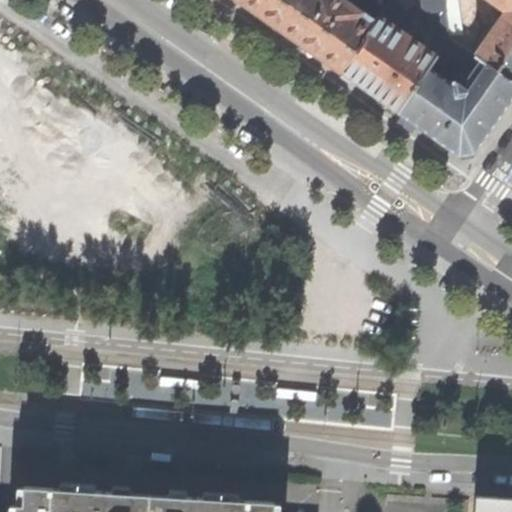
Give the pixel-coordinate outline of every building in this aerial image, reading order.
[(238,0),(313,52),(340,71),(371,28),(357,18),(361,12),(343,0),(238,0)] [(406,0),(389,0),(388,2),(400,10),(406,0)] [(421,0),(423,7),(429,11),(445,9),(443,0),(421,0)] [(511,0),(489,0),(497,5),(501,0),(504,0),(506,1),(509,6),(475,55),(476,56),(486,63),(511,81),(511,0)] [(369,91),(398,111),(428,69),(437,55),(432,52),(430,55),(378,18),(371,28),(340,71),(369,91)] [(454,54),(470,65),(476,56),(475,55),(460,45),(454,54)] [(428,133),(458,154),(474,151),(494,122),(511,96),(511,81),(486,63),(466,90),(455,83),(453,86),(428,69),(398,111),(428,133)] [(343,107),(341,111),(360,121),(364,114),(359,111),(350,106),(345,103),(343,107)] [(203,385),(203,381),(163,378),(163,386),(168,387),(202,390),(203,385)] [(319,396),(319,392),(279,389),(279,397),(283,397),(318,400),(319,396)] [(182,451),(182,447),(160,447),(160,455),(165,455),(176,455),(181,456),(182,451)] [(148,511),(149,501),(129,500),(130,494),(80,491),(24,487),(24,505),(17,504),(16,511),(148,511)] [(148,511),(271,511),(272,503),(213,499),(167,497),(167,503),(149,501),(148,511)] [(511,511),(511,499),(477,497),(476,511),(511,511)]
